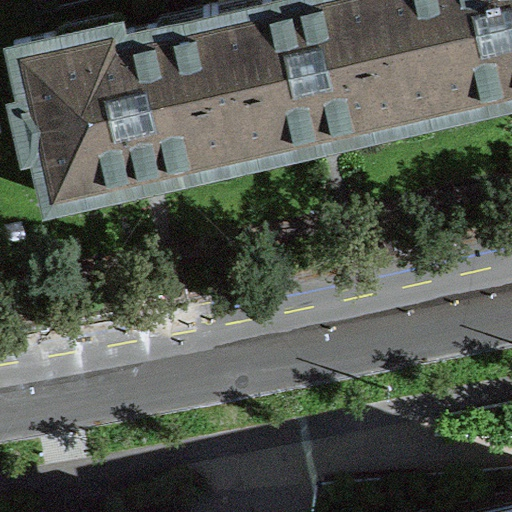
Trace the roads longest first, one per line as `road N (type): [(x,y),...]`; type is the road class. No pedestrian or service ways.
road 1 (secondary): [(511,248),(0,348)]
road 2 (secondary): [(0,421),(220,386),(511,323)]
